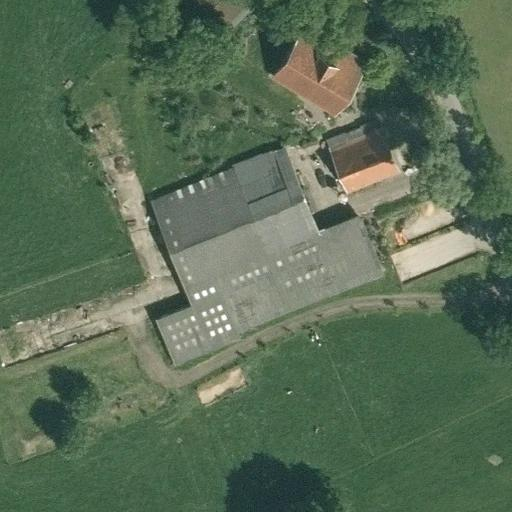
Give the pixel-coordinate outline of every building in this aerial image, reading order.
[(187,0),(218,30),(247,0),(187,0)] [(317,103),(334,113),(365,63),(304,25),(273,76),(317,103)] [(138,61),(139,68),(142,67),(147,67),(147,56),(138,57),(138,61)] [(397,169),(381,128),(331,149),(347,190),(397,169)] [(309,229),(278,150),(234,168),(234,166),(151,200),(192,303),(156,317),(174,362),(238,336),(235,328),(383,271),(359,214),(341,218),(309,229)]
